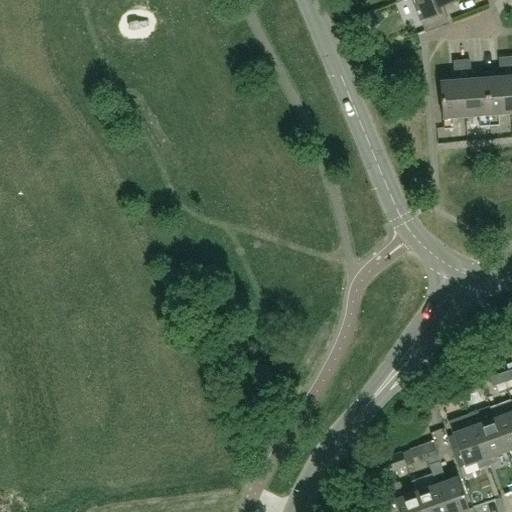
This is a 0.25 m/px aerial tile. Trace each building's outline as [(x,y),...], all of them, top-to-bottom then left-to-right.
[(412,0),(424,30),(448,21),(442,5),(454,0),(412,0)] [(511,56),(498,58),(499,69),(511,67),(511,56)] [(468,59),(452,61),(453,72),(469,71),(468,59)] [(511,74),(439,81),(443,129),(453,128),(452,118),(477,116),(478,127),(498,125),(497,114),(511,112),(511,74)] [(511,378),(511,369),(501,373),(504,381),(511,378)] [(492,386),(504,381),(501,373),(489,377),(492,386)] [(475,392),(472,383),(460,388),(463,396),(475,392)] [(451,400),(463,396),(460,388),(448,392),(451,400)] [(511,411),(494,418),(505,452),(511,448),(511,411)] [(474,426),(487,464),(495,460),(494,456),(505,452),(494,418),(474,426)] [(453,434),(465,466),(476,462),(478,467),(487,464),(474,426),(453,434)] [(436,449),(433,440),(421,445),(424,453),(436,449)] [(412,457),(424,453),(421,445),(409,449),(412,457)] [(383,473),(385,473),(405,466),(400,453),(379,460),(383,473)] [(429,465),(435,484),(436,483),(446,511),(461,511),(469,509),(458,476),(447,480),(440,461),(429,465)] [(423,511),(416,491),(405,495),(400,482),(387,487),(392,501),(395,500),(399,511),(423,511)] [(435,484),(416,491),(423,511),(446,511),(436,483),(435,484)] [(496,503),(492,483),(474,487),(477,506),(496,503)]
